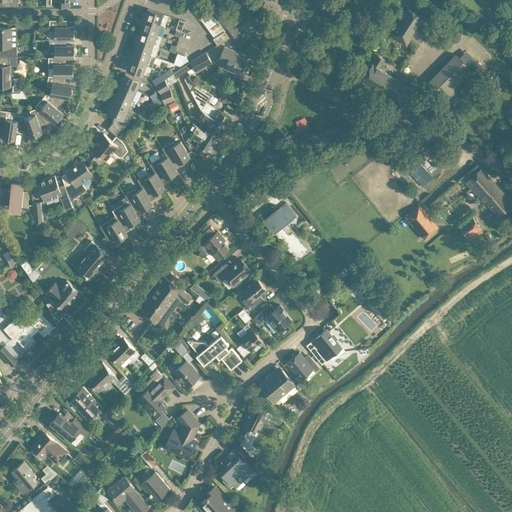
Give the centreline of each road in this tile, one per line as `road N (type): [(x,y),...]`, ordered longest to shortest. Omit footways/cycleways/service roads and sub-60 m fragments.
road 1 (residential): [(170,511),(187,494),(237,391),(311,318),(205,190)]
road 2 (tertiary): [(205,190),(12,424)]
road 3 (unclassified): [(511,178),(432,127),(374,113)]
road 4 (unclassified): [(259,164),(374,113)]
